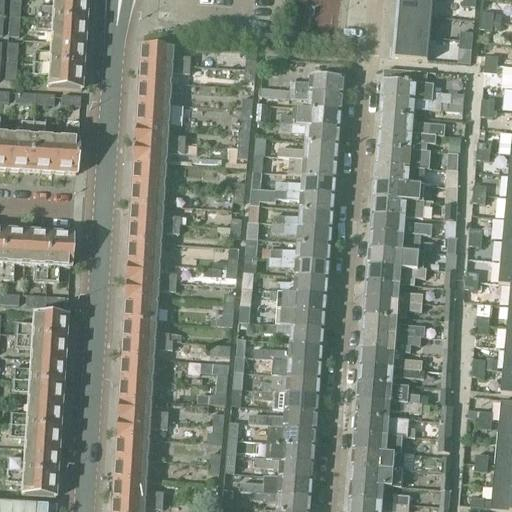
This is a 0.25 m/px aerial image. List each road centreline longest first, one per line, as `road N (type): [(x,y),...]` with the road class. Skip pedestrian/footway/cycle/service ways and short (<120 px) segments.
road 1 (residential): [(331,511),(366,61),(378,0)]
road 2 (tertiary): [(86,511),(102,211)]
road 3 (tertiary): [(102,211),(119,0)]
